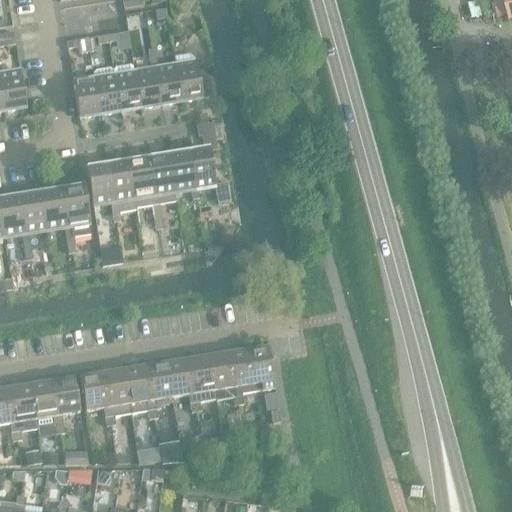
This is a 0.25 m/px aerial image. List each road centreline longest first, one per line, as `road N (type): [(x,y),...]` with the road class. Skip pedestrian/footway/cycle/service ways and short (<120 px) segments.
road 1 (secondary): [(324,0),(450,475)]
road 2 (residential): [(0,377),(289,329)]
road 3 (unclassified): [(442,0),(511,262)]
road 4 (residential): [(0,163),(66,152),(40,0)]
